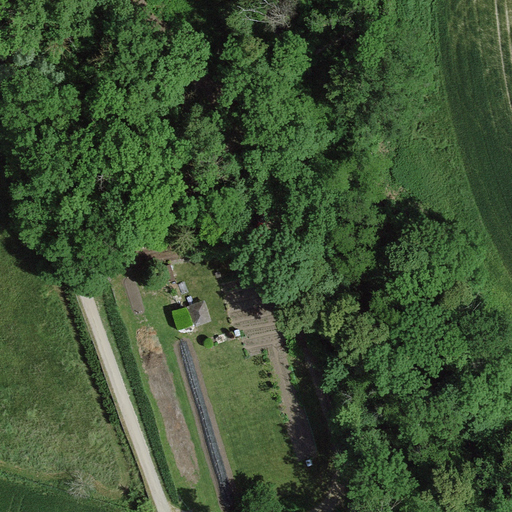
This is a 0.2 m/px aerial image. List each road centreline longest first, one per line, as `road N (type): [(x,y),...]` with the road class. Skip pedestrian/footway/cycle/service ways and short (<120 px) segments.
road 1 (track): [(318,511),(344,485),(340,437),(296,323),(241,240),(77,269)]
road 2 (track): [(241,240),(256,234),(265,206),(196,77),(183,26),(124,0)]
road 3 (track): [(18,0),(28,105),(77,269)]
road 4 (track): [(77,269),(164,511)]
